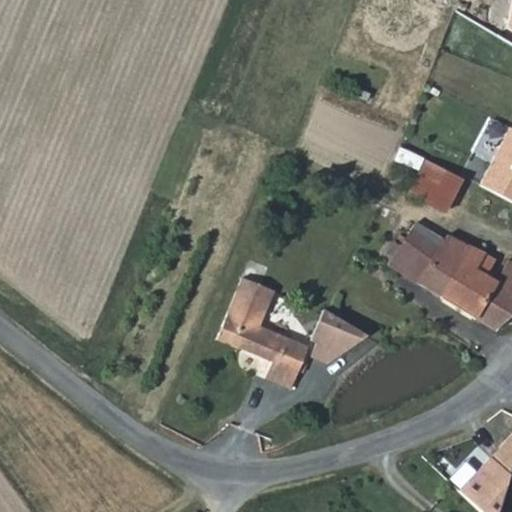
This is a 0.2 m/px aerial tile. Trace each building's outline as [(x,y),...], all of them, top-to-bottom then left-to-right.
[(511,132),(506,129),(475,185),(511,205),(511,132)] [(460,180),(426,160),(407,192),(441,212),(460,180)] [(387,262),(395,268),(433,297),(458,258),(462,260),(471,246),(447,233),(442,240),(413,223),(387,262)] [(433,297),(474,319),(495,281),(486,275),(495,259),(471,246),(462,260),(458,258),(433,297)] [(511,260),(507,259),(495,281),(511,291),(511,260)] [(241,275),(214,336),(269,360),(262,375),(287,386),(301,355),(305,345),(257,324),(272,288),(241,275)] [(493,329),(511,312),(511,291),(495,281),(474,319),(493,329)] [(362,337),(321,312),(305,345),(301,355),(321,362),(362,337)] [(511,433),(456,491),(477,511),(496,511),(511,457),(511,433)]
